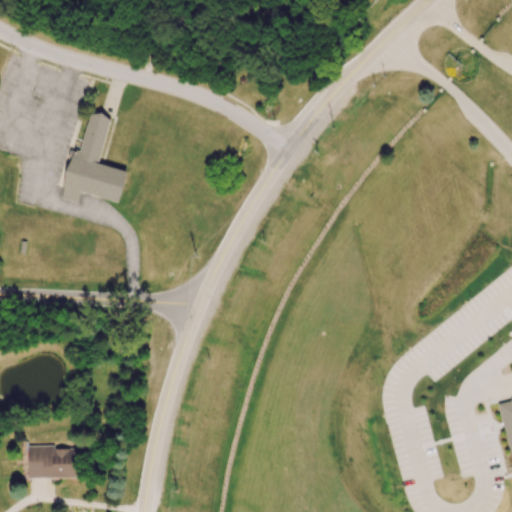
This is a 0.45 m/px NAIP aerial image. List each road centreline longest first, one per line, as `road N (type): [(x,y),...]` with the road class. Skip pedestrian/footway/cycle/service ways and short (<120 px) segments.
road 1 (secondary): [(144,511),(158,433),(215,267),(297,131),(430,0)]
road 2 (residential): [(285,149),(193,93),(0,30)]
road 3 (tertiary): [(198,312),(175,302),(0,292)]
